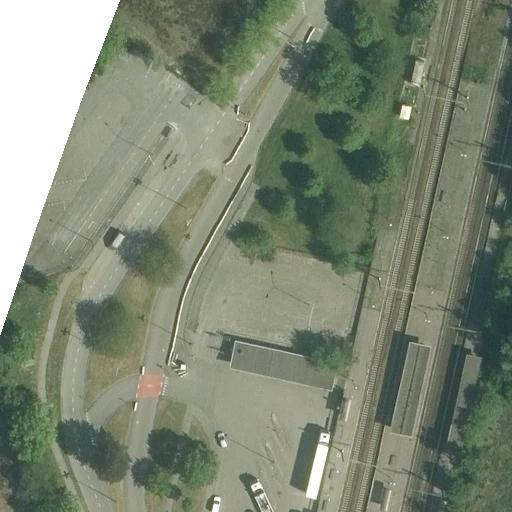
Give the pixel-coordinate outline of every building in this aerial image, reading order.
[(337,363),(235,340),(229,367),(331,390),(337,363)] [(431,345),(410,340),(391,430),(412,434),(431,345)] [(480,356),(468,353),(448,442),(462,445),(480,356)] [(353,400),(345,398),(341,419),(348,421),(353,400)] [(393,491),(383,489),(379,510),(388,511),(393,491)] [(445,511),(448,502),(440,500),(437,511),(445,511)]
